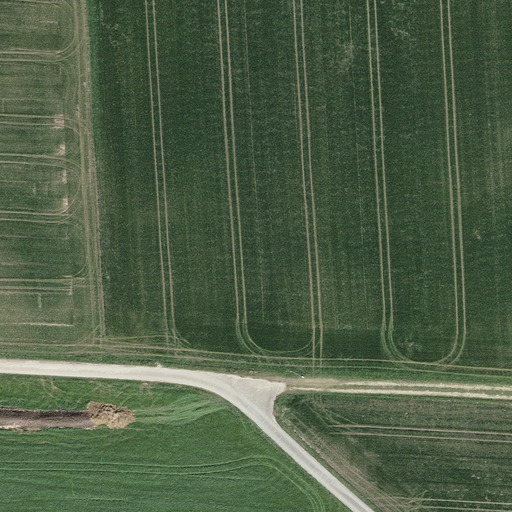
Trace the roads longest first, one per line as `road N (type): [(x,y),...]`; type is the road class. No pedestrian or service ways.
road 1 (track): [(364,511),(225,387),(188,376),(0,366)]
road 2 (track): [(511,394),(225,387)]
